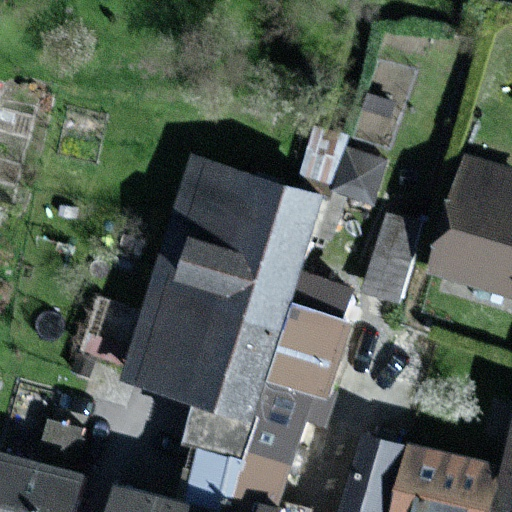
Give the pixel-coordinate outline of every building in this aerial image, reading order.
[(388,158),(351,148),(341,186),(377,196),(388,158)] [(208,394),(265,409),(273,411),(282,379),(303,301),(311,270),(333,191),(199,155),(139,375),(208,394)] [(511,168),(475,157),(443,264),(511,285),(511,168)] [(422,222),(392,214),(373,285),(403,294),(422,222)] [(352,314),(360,284),(311,270),(303,301),(352,314)] [(338,394),(359,316),(352,314),(303,301),(282,379),(338,394)] [(313,415),(331,420),(338,394),(282,379),(273,411),(261,453),(245,511),(239,511),(221,507),(219,511),(315,511),(317,508),(289,501),(313,415)] [(206,438),(261,453),(273,411),(265,409),(208,394),(197,435),(206,438)] [(41,440),(81,449),(88,415),(48,407),(41,440)] [(392,511),(412,443),(373,432),(350,511),(392,511)] [(239,511),(245,511),(261,453),(206,438),(189,499),(221,507),(239,511)] [(497,511),(509,467),(425,446),(408,511),(497,511)] [(77,511),(88,474),(9,451),(0,482),(0,511),(77,511)] [(219,511),(221,507),(189,499),(133,483),(125,511),(219,511)]
